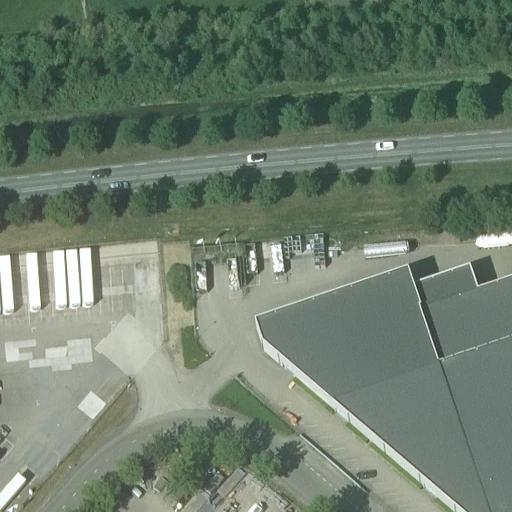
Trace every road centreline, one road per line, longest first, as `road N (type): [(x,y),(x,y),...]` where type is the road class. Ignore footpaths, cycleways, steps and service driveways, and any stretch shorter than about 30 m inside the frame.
road 1 (primary): [(0,192),(511,143)]
road 2 (unclassified): [(59,511),(135,443),(178,430),(244,440),(335,511)]
